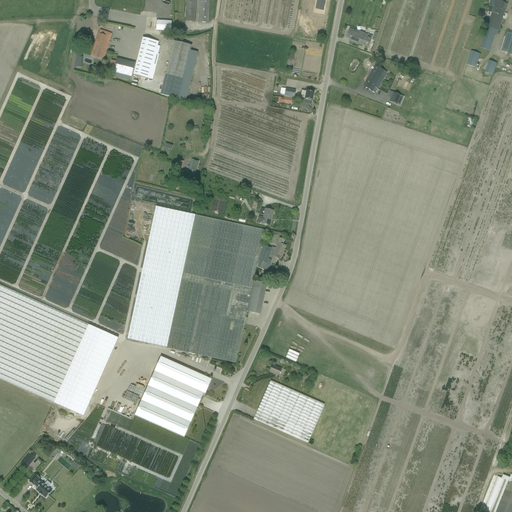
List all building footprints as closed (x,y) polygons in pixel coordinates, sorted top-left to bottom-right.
[(186,0),(185,22),(195,23),(196,0),(199,0),(199,22),(208,23),(209,0),(186,0)] [(318,0),(317,6),(321,7),(320,10),(324,10),(326,0),(318,0)] [(496,0),(490,20),(501,24),(506,9),(508,4),(504,2),(496,0)] [(490,20),(486,31),(497,34),(501,24),(490,20)] [(156,21),(156,31),(171,32),(172,22),(156,21)] [(362,33),(355,31),(350,29),(347,38),(350,39),(349,41),(369,47),(371,40),(372,37),(362,33)] [(100,30),(91,56),(99,59),(103,60),(105,54),(109,42),(112,34),(100,30)] [(509,53),(511,41),(511,33),(507,32),(501,51),(509,53)] [(157,46),(158,42),(143,38),(136,64),(133,75),(148,79),(151,67),(156,68),(159,55),(155,54),(157,46)] [(483,38),(483,40),(482,42),(480,48),(490,51),(493,41),(483,38)] [(174,42),(160,95),(178,99),(190,51),(191,46),(174,42)] [(198,53),(190,51),(178,99),(186,101),(198,53)] [(471,51),(467,65),(476,68),(480,54),(471,51)] [(136,64),(117,59),(112,77),(131,82),(133,75),(136,64)] [(497,64),(489,61),(485,72),(493,76),(497,64)] [(369,77),(381,83),(387,73),(375,66),(369,77)] [(364,87),(375,94),(381,83),(369,77),(364,87)] [(281,103),(291,104),(292,99),(291,99),(292,96),(294,97),(295,91),(286,89),(284,95),(284,98),(281,98),(281,103)] [(305,99),(312,100),(314,92),(306,91),(301,90),(300,97),(305,98),(305,99)] [(389,102),(397,105),(401,96),(393,93),(391,97),(389,102)] [(193,181),(199,161),(192,159),(190,166),(188,166),(183,182),(189,184),(190,180),(193,181)] [(181,178),(180,178),(183,167),(178,166),(175,177),(172,189),(178,190),(181,178)] [(253,280),(256,267),(264,270),(268,257),(272,258),(273,257),(280,259),(285,246),(282,245),(284,240),(279,238),(278,243),(275,250),(272,249),(263,246),(261,245),(264,230),(156,207),(127,339),(232,362),(236,363),(244,324),(245,318),(247,312),(260,315),(266,285),(253,280)] [(257,222),(269,225),(273,211),(265,209),(263,217),(258,216),(257,222)] [(117,338),(0,285),(0,379),(83,416),(117,338)] [(184,437),(202,396),(203,394),(205,395),(212,379),(210,378),(206,376),(206,377),(198,373),(160,357),(134,415),(184,437)] [(279,376),(281,369),(272,365),(269,372),(279,376)] [(307,443),(324,405),(270,381),(253,419),(307,443)] [(54,459),(61,451),(56,448),(50,456),(54,459)] [(27,467),(34,458),(29,454),(22,463),(27,467)] [(48,488),(51,485),(47,481),(44,485),(42,482),(41,483),(38,480),(40,478),(35,474),(29,482),(33,486),(34,485),(37,488),(35,490),(39,493),(42,496),(42,495),(46,498),(52,491),(48,488)] [(511,511),(511,475),(509,478),(503,475),(501,479),(498,477),(483,511),(511,511)]
